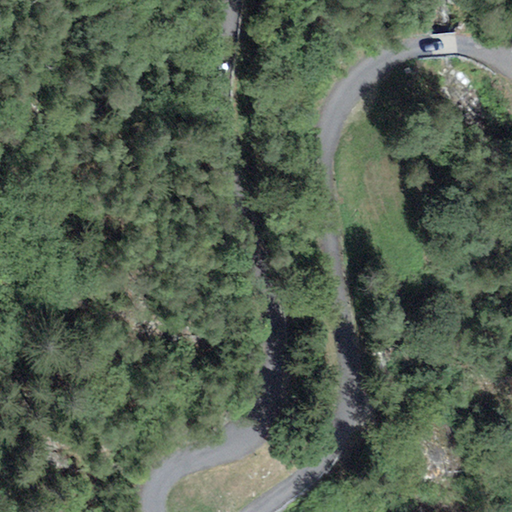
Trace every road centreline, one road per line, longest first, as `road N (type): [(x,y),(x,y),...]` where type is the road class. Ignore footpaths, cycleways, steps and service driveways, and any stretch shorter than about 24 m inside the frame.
road 1 (unclassified): [(511,63),(473,45),(403,49),(361,72),(330,114),(322,169),(349,360),(348,408),(327,451),(254,511)]
road 2 (unclassified): [(153,511),(169,469),(231,440),(268,387),(271,312),(217,124),(233,0)]
